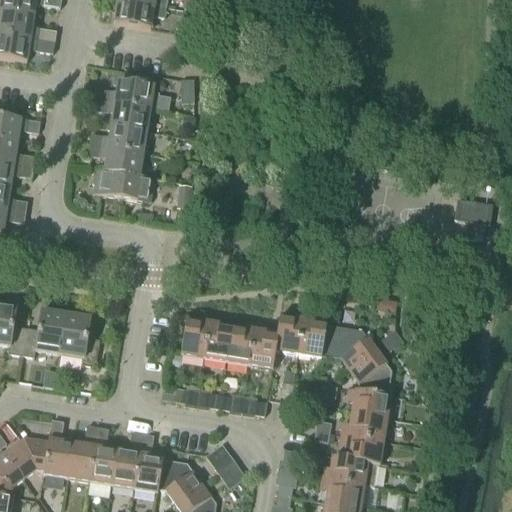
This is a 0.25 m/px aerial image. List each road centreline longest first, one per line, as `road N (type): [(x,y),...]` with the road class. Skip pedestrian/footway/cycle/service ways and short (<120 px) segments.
road 1 (residential): [(127,410),(146,242),(53,227),(68,91)]
road 2 (residential): [(261,511),(266,461),(253,438),(127,410)]
road 3 (residential): [(0,411),(13,402),(99,415),(127,410)]
